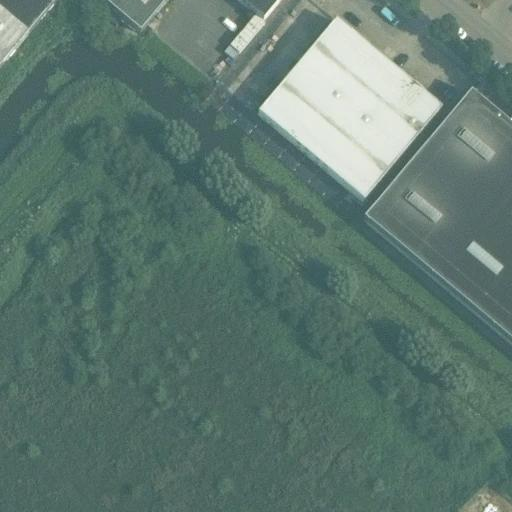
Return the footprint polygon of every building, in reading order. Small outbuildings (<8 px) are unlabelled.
[(58,0),(0,0),(0,13),(28,37),(58,0)] [(96,0),(111,13),(121,0),(96,0)] [(139,36),(169,0),(121,0),(111,13),(139,36)] [(234,0),(262,24),(282,0),(234,0)] [(0,70),(28,37),(0,13),(0,70)] [(441,112),(420,95),(335,24),(257,117),(362,205),(441,112)] [(511,131),(469,96),(363,223),(511,348),(511,131)]
